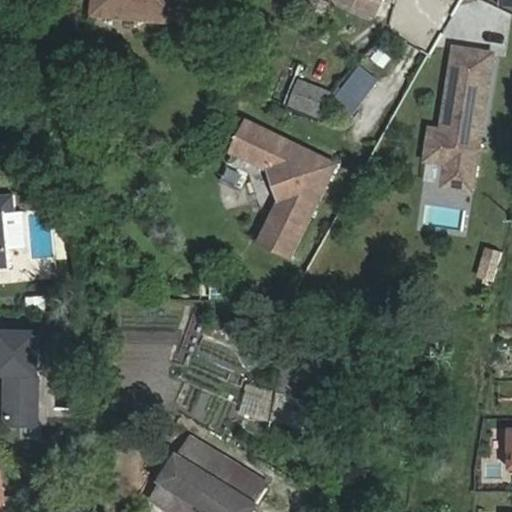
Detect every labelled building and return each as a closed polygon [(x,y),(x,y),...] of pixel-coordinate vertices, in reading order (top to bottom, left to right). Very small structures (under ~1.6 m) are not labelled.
[(96,0),(95,15),(180,22),(181,0),(96,0)] [(346,0),(378,14),(384,0),(346,0)] [(373,59),(386,69),(397,53),(384,44),(373,59)] [(430,124),(424,162),(446,165),(443,188),(477,193),(499,51),(454,44),(441,126),(430,124)] [(329,91),(297,79),(288,105),(320,117),(329,91)] [(248,117),(231,152),(265,169),(269,168),(280,202),(277,203),(258,242),(294,261),(342,163),(248,117)] [(15,200),(0,201),(0,273),(12,272),(7,218),(16,217),(15,200)] [(500,270),(506,249),(490,245),(485,266),(500,270)] [(83,317),(55,316),(54,338),(82,339),(83,317)] [(43,329),(0,328),(0,376),(5,377),(4,419),(12,428),(41,428),(43,329)] [(289,359),(280,393),(321,403),(329,369),(289,359)] [(194,442),(185,455),(199,464),(179,495),(165,486),(156,500),(175,511),(252,511),(267,489),(194,442)]
